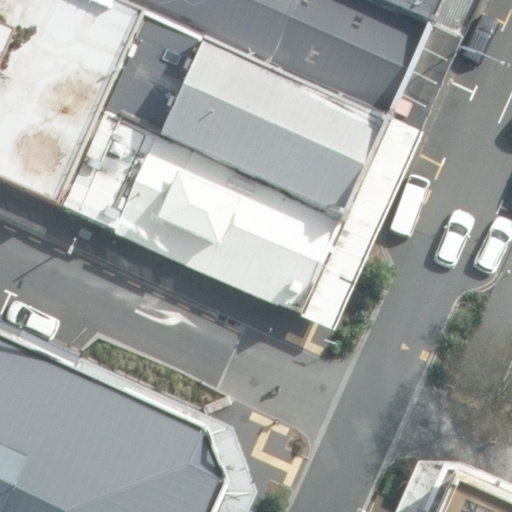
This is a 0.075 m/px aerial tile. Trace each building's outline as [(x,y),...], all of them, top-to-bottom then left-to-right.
[(147,7),(130,0),(0,0),(0,173),(60,200),(103,106),(147,7)] [(130,0),(147,7),(395,116),(437,19),(394,0),(130,0)] [(394,0),(437,19),(444,0),(394,0)] [(395,116),(147,7),(103,106),(348,216),(395,116)] [(103,106),(60,200),(91,214),(118,226),(116,231),(303,315),(348,216),(103,106)] [(213,443),(0,347),(0,511),(223,511),(231,495),(213,443)] [(511,511),(511,509),(446,479),(432,511),(511,511)]
